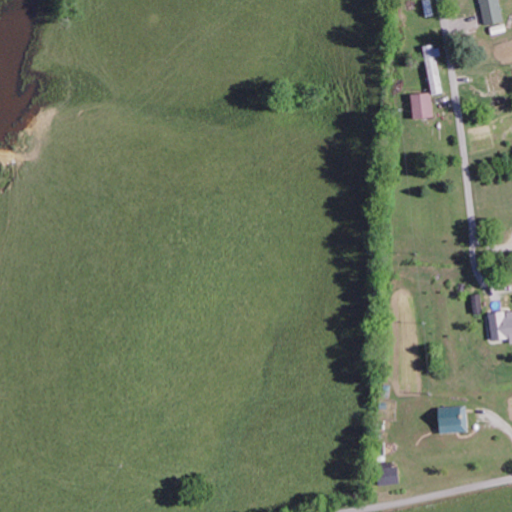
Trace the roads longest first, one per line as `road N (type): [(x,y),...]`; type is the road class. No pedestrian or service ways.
road 1 (residential): [(440,0),(474,230)]
road 2 (residential): [(511,479),(354,511)]
